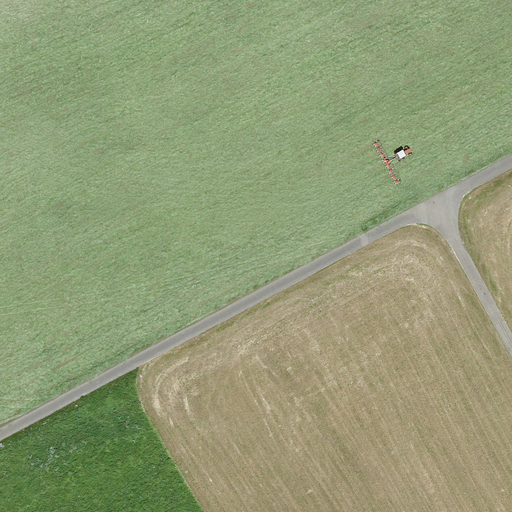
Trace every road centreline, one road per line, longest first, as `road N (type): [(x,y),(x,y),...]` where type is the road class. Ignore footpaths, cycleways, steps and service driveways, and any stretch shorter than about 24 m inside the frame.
road 1 (track): [(511,169),(0,436)]
road 2 (track): [(434,212),(511,354)]
